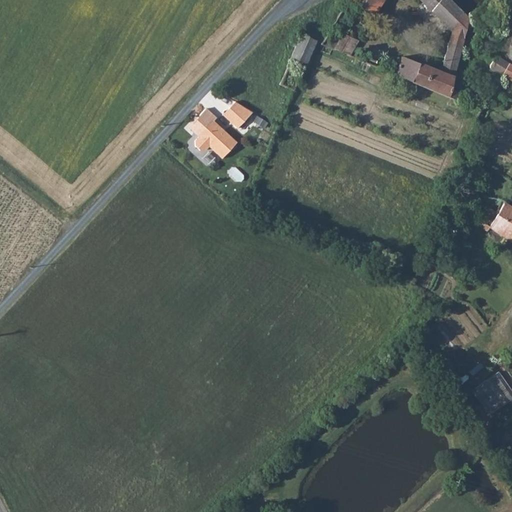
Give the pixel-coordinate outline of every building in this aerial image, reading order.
[(449,0),(347,0),(339,13),(345,17),(354,4),(360,7),(352,20),(367,28),(383,0),(420,0),(453,33),(462,13),(449,0)] [(453,33),(448,42),(449,42),(460,46),(462,37),(475,42),(476,38),(480,31),(462,13),(453,33)] [(301,34),(277,84),(292,91),(314,40),(301,34)] [(320,43),(319,45),(349,58),(358,41),(342,34),(337,44),(324,39),(320,43)] [(403,57),(395,76),(454,101),(456,93),(450,90),(460,46),(449,42),(447,48),(441,72),(403,57)] [(491,70),(494,72),(497,74),(495,79),(500,81),(502,77),(511,81),(511,65),(496,57),(495,59),(493,63),(492,66),(491,70)] [(234,102),(227,109),(236,117),(231,124),(236,129),(251,113),(234,102)] [(227,109),(222,115),(231,124),(236,117),(227,109)] [(234,144),(209,121),(195,136),(196,138),(193,142),(193,147),(197,151),(203,151),(206,148),(219,160),(234,144)] [(511,241),(511,207),(503,202),(488,227),(511,241)] [(472,389),(490,414),(511,398),(511,388),(499,370),(472,389)]
